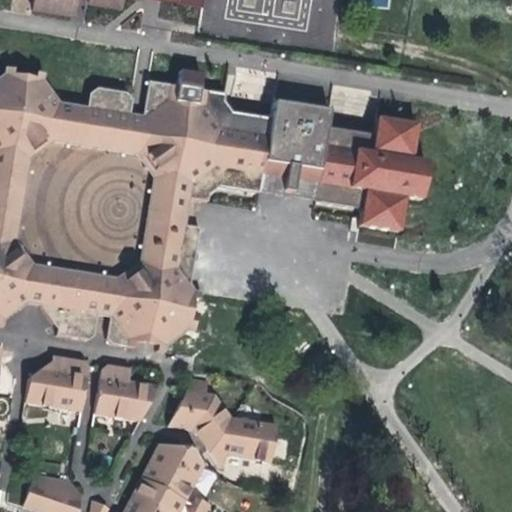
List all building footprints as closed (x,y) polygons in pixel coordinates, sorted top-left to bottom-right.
[(32,0),(31,10),(74,17),(76,0),(86,0),(86,3),(120,9),(121,0),(140,0),(142,0),(141,0),(176,0),(176,3),(202,7),(203,0),(32,0)] [(0,169),(21,174),(24,159),(38,148),(26,132),(31,128),(34,113),(31,108),(52,94),(43,81),(44,75),(37,74),(35,80),(10,76),(11,70),(3,69),(2,75),(0,76),(0,169)] [(230,115),(222,103),(223,96),(198,92),(200,77),(178,74),(176,89),(147,84),(141,118),(135,152),(141,153),(159,179),(156,195),(189,201),(206,204),(208,195),(218,188),(257,195),(257,193),(258,189),(268,121),(230,115)] [(87,94),(85,108),(83,116),(80,116),(76,118),(75,126),(78,130),(80,131),(78,143),(123,150),(129,116),(131,103),(125,96),(94,90),(87,94)] [(60,105),(52,94),(31,108),(34,113),(31,128),(26,132),(38,148),(53,138),(68,141),(74,107),(63,105),(60,105)] [(268,121),(258,189),(281,192),(290,193),(314,197),(313,202),(313,203),(360,210),(357,228),(397,234),(402,198),(419,201),(425,164),(409,162),(414,126),(374,120),(372,136),(324,129),(326,112),(277,104),(274,122),(268,121)] [(85,108),(74,107),(68,141),(78,143),(80,131),(78,130),(75,126),(76,118),(80,116),(83,116),(85,108)] [(141,118),(129,116),(123,150),(135,152),(141,118)] [(107,285),(113,286),(114,280),(108,279),(39,268),(33,267),(16,243),(25,192),(30,161),(53,144),(67,147),(68,141),(53,138),(38,148),(24,159),(21,174),(19,191),(15,215),(10,242),(30,272),(31,273),(46,275),(101,284),(107,285)] [(68,141),(67,147),(135,158),(151,182),(148,206),(154,207),(156,195),(159,179),(141,153),(135,152),(123,150),(78,143),(68,141)] [(0,212),(15,215),(19,191),(21,174),(0,169),(0,212)] [(314,197),(290,193),(290,198),(313,202),(314,197)] [(187,213),(189,201),(156,195),(154,207),(187,213)] [(139,261),(146,256),(153,222),(154,207),(148,206),(139,261)] [(185,227),(187,213),(154,207),(153,222),(185,227)] [(5,321),(26,305),(31,273),(30,272),(10,242),(15,215),(0,212),(0,327),(4,328),(5,321)] [(190,286),(199,230),(185,227),(153,222),(146,256),(146,262),(113,286),(109,319),(107,333),(112,341),(134,345),(157,348),(165,349),(187,332),(190,322),(193,301),(194,300),(196,293),(190,286)] [(32,306),(40,307),(46,275),(31,273),(26,305),(32,306)] [(46,275),(40,307),(56,331),(55,337),(87,342),(93,337),(96,317),(101,284),(46,275)] [(100,317),(109,319),(113,286),(107,285),(101,284),(96,317),(100,317)] [(195,323),(190,322),(187,332),(194,333),(195,323)] [(133,350),(134,345),(112,341),(107,333),(106,339),(110,347),(133,350)] [(80,413),(87,370),(83,364),(52,358),(51,362),(29,377),(25,404),(80,413)] [(138,423),(157,387),(128,381),(130,372),(105,367),(101,370),(94,415),(138,423)] [(207,382),(192,379),(186,391),(167,427),(193,431),(219,469),(222,469),(225,457),(235,459),(268,464),(274,426),(229,419),(224,411),(212,395),(206,394),(207,382)] [(141,476),(122,511),(179,511),(184,503),(203,467),(192,451),(157,446),(151,457),(141,476)] [(21,508),(31,511),(73,511),(78,490),(69,481),(32,475),(21,508)] [(206,511),(210,506),(195,498),(190,506),(186,511),(206,511)] [(106,511),(107,510),(107,509),(92,501),(90,511),(106,511)]
